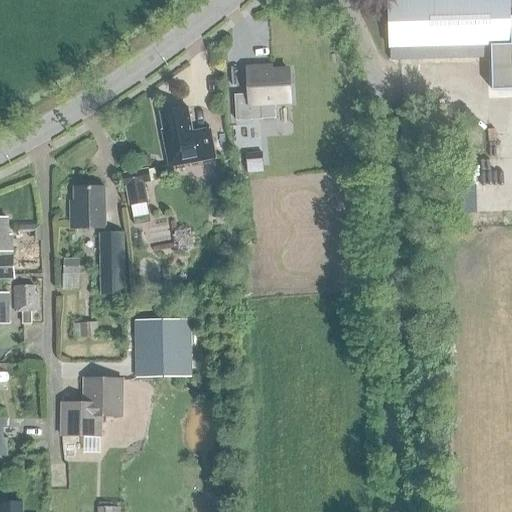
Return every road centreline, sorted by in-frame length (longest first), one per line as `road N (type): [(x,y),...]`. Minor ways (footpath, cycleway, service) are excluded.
road 1 (unclassified): [(396,511),(383,129),(366,53),(335,0)]
road 2 (residential): [(29,137),(45,195),(53,432)]
road 3 (tertiary): [(29,137),(232,0)]
